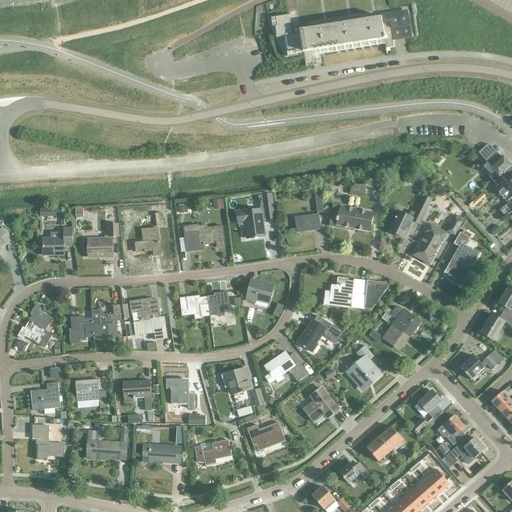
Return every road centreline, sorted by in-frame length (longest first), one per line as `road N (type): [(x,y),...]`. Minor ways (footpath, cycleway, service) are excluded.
road 1 (unclassified): [(0,106),(174,121),(403,73),(511,76)]
road 2 (unclassified): [(1,175),(227,158),(395,125)]
road 3 (residential): [(3,368),(250,350),(285,319),(294,262)]
road 4 (residential): [(3,368),(3,325),(36,288),(294,262)]
road 5 (residential): [(294,262),(353,261),(391,272),(472,319)]
road 6 (residential): [(290,485),(435,366)]
road 7 (residential): [(6,493),(3,368)]
road 8 (residential): [(395,125),(470,124),(511,148)]
